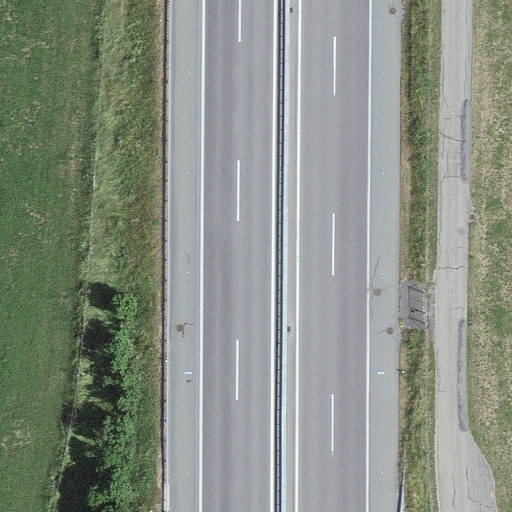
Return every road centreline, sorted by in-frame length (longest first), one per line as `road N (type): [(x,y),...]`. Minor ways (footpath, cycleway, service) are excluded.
road 1 (track): [(456,0),(451,377),(458,511)]
road 2 (motorway): [(239,0),(235,511)]
road 3 (motorway): [(333,511),(337,0)]
